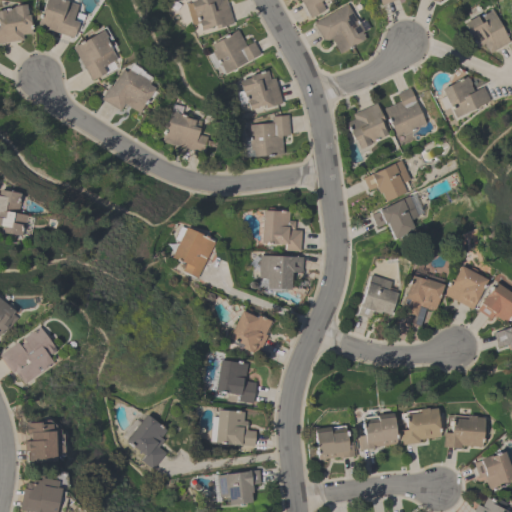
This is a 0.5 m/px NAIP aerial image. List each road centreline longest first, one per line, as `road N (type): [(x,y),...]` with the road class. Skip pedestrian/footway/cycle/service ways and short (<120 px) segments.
road 1 (residential): [(296,511),(291,395),(332,285),(333,209),(307,79),(265,0)]
road 2 (residential): [(328,173),(244,184),(175,176),(70,113),(37,73)]
road 3 (residential): [(311,334),(386,360),(456,350)]
road 4 (residential): [(296,498),(442,490)]
